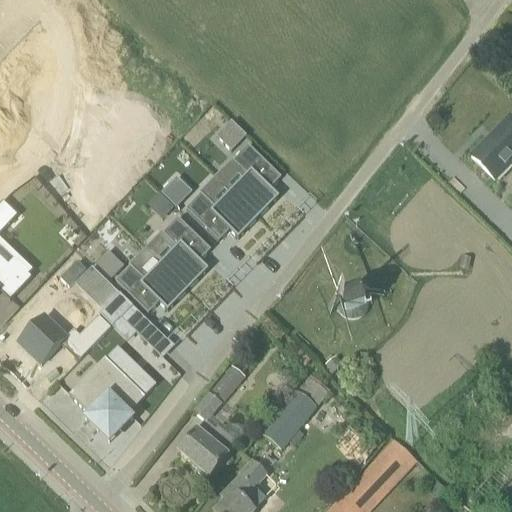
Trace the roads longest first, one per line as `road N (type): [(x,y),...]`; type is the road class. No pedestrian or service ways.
road 1 (unclassified): [(100,509),(501,0)]
road 2 (tertiary): [(100,509),(0,411)]
